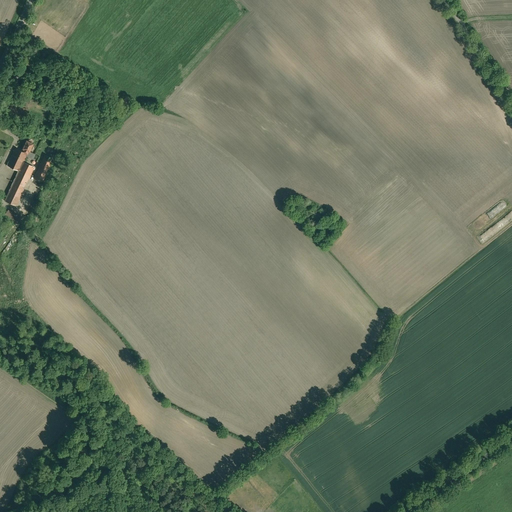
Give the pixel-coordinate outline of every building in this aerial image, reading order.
[(18,66),(10,81),(18,85),(26,69),(18,66)] [(27,109),(10,105),(7,117),(24,121),(27,109)] [(33,143),(27,140),(25,145),(23,145),(22,147),(23,148),(23,149),(22,151),(15,148),(13,153),(25,158),(28,151),(29,152),(29,151),(33,143)] [(34,167),(24,162),(27,155),(27,156),(28,156),(33,158),(35,154),(29,151),(29,152),(28,151),(25,158),(21,166),(32,171),(34,167)] [(32,171),(21,166),(25,158),(13,153),(7,165),(19,170),(5,200),(16,205),(32,171)] [(45,155),(34,178),(42,181),(53,158),(45,155)] [(20,219),(8,210),(5,215),(16,224),(20,219)]
